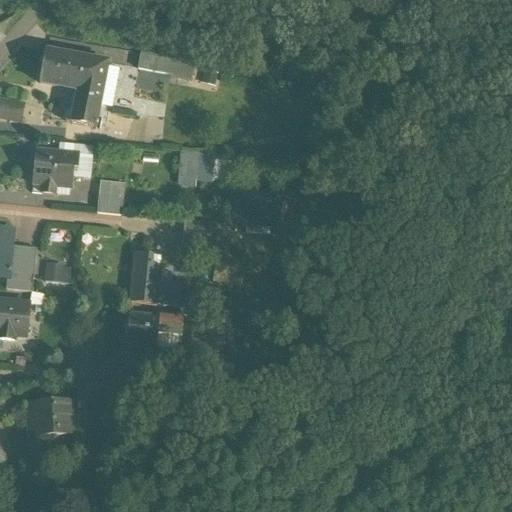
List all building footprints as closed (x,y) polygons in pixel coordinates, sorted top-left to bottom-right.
[(84,62),(46,55),(39,87),(77,95),(78,95),(85,62),(84,62)] [(183,64),(141,57),(138,73),(180,80),(183,64)] [(108,66),(85,61),(84,62),(85,62),(78,95),(77,95),(73,113),(68,112),(64,115),(63,122),(66,126),(95,132),(108,66)] [(13,108),(0,105),(0,120),(10,122),(13,108)] [(25,110),(13,108),(10,122),(22,125),(25,110)] [(78,158),(36,154),(33,188),(42,189),(42,197),(54,198),(55,190),(71,192),(73,175),(77,175),(78,158)] [(199,188),(198,154),(179,155),(180,188),(199,188)] [(100,184),(99,216),(124,217),(125,184),(100,184)] [(227,229),(185,225),(182,254),(207,256),(208,243),(219,243),(226,243),(227,229)] [(12,234),(0,232),(0,274),(8,275),(11,249),(12,234)] [(219,243),(208,243),(207,256),(218,256),(219,243)] [(37,252),(11,249),(8,275),(6,293),(32,296),(37,252)] [(153,258),(135,256),(130,306),(156,309),(156,308),(160,269),(152,268),(153,258)] [(161,259),(153,258),(152,268),(160,269),(161,259)] [(47,285),(70,285),(71,266),(47,266),(47,285)] [(188,288),(171,286),(172,270),(160,269),(156,308),(179,310),(180,304),(187,304),(188,288)] [(30,308),(0,304),(0,341),(14,343),(14,338),(26,339),(30,308)] [(183,323),(130,317),(126,349),(156,352),(157,350),(158,337),(181,340),(183,323)] [(226,330),(193,327),(190,351),(223,354),(226,330)] [(181,340),(158,337),(157,350),(180,352),(181,340)] [(113,385),(77,387),(78,402),(114,400),(113,385)] [(72,404),(30,406),(27,410),(28,423),(32,427),(34,426),(34,438),(40,438),(40,441),(48,445),(55,440),(54,437),(74,436),(77,432),(76,422),(73,420),(72,404)]
